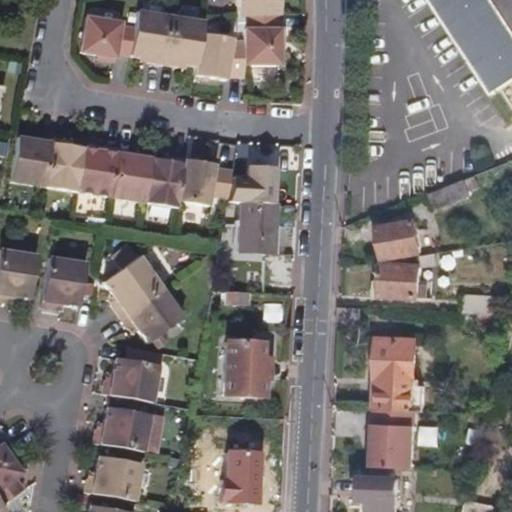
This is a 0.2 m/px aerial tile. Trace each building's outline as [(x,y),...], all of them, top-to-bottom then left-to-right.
[(276,13),(274,0),(232,0),(233,15),(240,15),(243,15),(274,13),(276,13)] [(511,35),(489,0),(427,0),(489,95),(511,80),(511,35)] [(511,0),(489,0),(511,35),(511,0)] [(159,63),(167,15),(133,9),(131,26),(126,54),(137,56),(144,57),(143,60),(159,63)] [(276,46),(277,28),(273,28),(274,13),(243,15),(243,28),(240,28),(240,41),(240,62),(275,63),(276,46)] [(126,54),(131,26),(116,23),(116,21),(81,15),(75,51),(110,57),(111,52),(126,54)] [(193,64),(198,33),(200,21),(167,15),(159,63),(174,66),(175,61),(181,62),(193,64)] [(240,62),(240,41),(227,40),(228,37),(198,33),(193,64),(192,73),(227,79),(228,74),(240,74),(240,62)] [(40,187),(48,138),(32,136),(31,139),(24,138),(13,137),(6,182),(40,187)] [(73,191),(80,147),(68,145),(61,144),(62,140),(48,138),(40,187),(73,191)] [(107,196),(114,148),(99,146),(98,150),(92,149),(80,147),(73,191),(107,196)] [(140,201),(147,157),(136,155),(129,154),(129,150),(114,148),(107,196),(140,201)] [(175,199),(181,158),(167,156),(166,159),(159,158),(147,157),(140,201),(174,206),(175,199)] [(225,196),(229,169),(211,166),(211,162),(181,158),(175,199),(204,204),(206,194),(225,196)] [(469,197),(466,190),(476,187),(472,176),(429,193),(435,209),(469,197)] [(267,252),(270,205),(235,203),(232,250),(267,252)] [(420,253),(416,223),(377,228),(382,259),(420,253)] [(116,313),(156,285),(135,255),(134,255),(126,243),(109,255),(118,267),(100,280),(109,292),(112,297),(106,300),(116,313)] [(23,297),(30,255),(0,249),(0,298),(2,299),(3,293),(9,294),(23,297)] [(438,266),(437,253),(420,256),(422,269),(438,266)] [(73,305),(81,263),(44,256),(36,305),(51,307),(52,301),(58,302),(73,305)] [(420,285),(421,267),(382,265),(381,296),(420,298),(420,285)] [(178,315),(156,285),(116,313),(125,327),(131,323),(134,326),(143,340),(178,315)] [(429,299),(429,286),(420,285),(420,298),(429,299)] [(237,306),(238,293),(218,291),(217,304),(237,306)] [(493,316),(494,299),(465,297),(464,315),(493,316)] [(361,326),(362,310),(339,309),(338,325),(361,326)] [(506,330),(509,317),(493,316),(480,316),(480,328),(506,330)] [(128,331),(134,326),(131,323),(125,327),(128,331)] [(417,377),(418,340),(377,339),(375,380),(380,380),(379,410),(424,412),(425,388),(415,388),(415,377),(417,377)] [(256,379),(258,344),(222,342),(219,396),(260,398),(261,379),(256,379)] [(151,400),(157,365),(114,357),(112,373),(111,378),(105,377),(102,392),(151,400)] [(142,449),(148,412),(106,405),(103,421),(102,425),(96,425),(93,441),(142,449)] [(479,445),(482,430),(471,428),(468,443),(479,445)] [(7,453),(0,443),(0,499),(20,485),(12,474),(18,469),(7,453)] [(22,466),(10,451),(7,453),(18,469),(22,466)] [(240,503),(257,467),(224,451),(207,487),(240,503)] [(133,498),(140,461),(97,454),(95,470),(94,476),(88,475),(85,490),(133,498)] [(202,478),(206,462),(193,458),(189,474),(202,478)] [(397,511),(399,477),(360,475),(359,498),(367,498),(366,511),(397,511)] [(366,511),(367,498),(359,498),(358,511),(366,511)] [(497,511),(498,508),(466,501),(463,511),(497,511)] [(130,511),(131,510),(89,503),(86,511),(130,511)]
